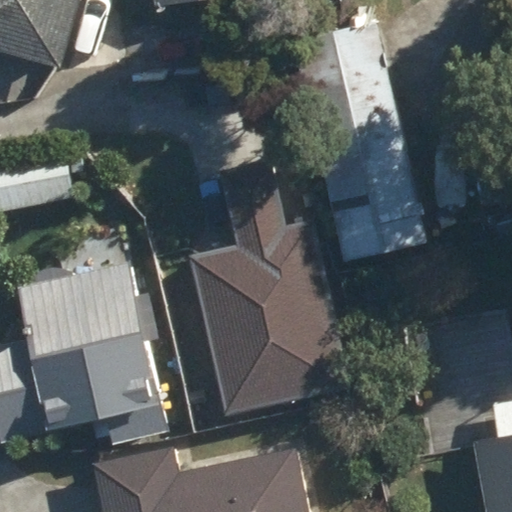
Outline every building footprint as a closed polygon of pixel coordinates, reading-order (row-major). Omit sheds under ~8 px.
[(0,0),(0,52),(61,69),(80,0),(0,0)] [(116,25),(132,124),(238,105),(222,7),(116,25)] [(298,44),(346,259),(427,242),(381,26),(298,44)] [(78,148),(82,183),(127,177),(122,142),(78,148)] [(0,171),(0,211),(78,197),(70,159),(0,171)] [(0,438),(2,445),(107,418),(112,445),(151,435),(171,431),(131,265),(17,292),(27,335),(0,342),(0,438)] [(168,308),(178,347),(213,338),(203,299),(168,308)] [(284,322),(300,396),(335,388),(319,315),(284,322)] [(511,511),(511,399),(474,407),(478,426),(497,511),(511,511)] [(321,511),(306,442),(192,467),(186,441),(108,458),(118,506),(112,511),(321,511)]
